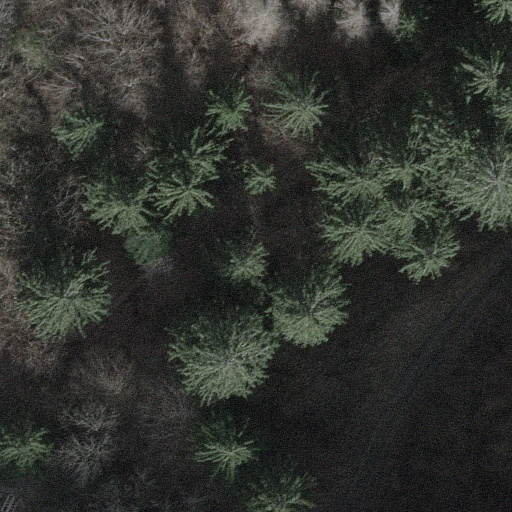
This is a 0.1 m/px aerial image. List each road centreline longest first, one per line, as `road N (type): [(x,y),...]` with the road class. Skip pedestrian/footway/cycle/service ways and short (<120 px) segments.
road 1 (track): [(505,0),(224,210),(79,345),(0,375)]
road 2 (track): [(511,256),(434,360),(352,511)]
